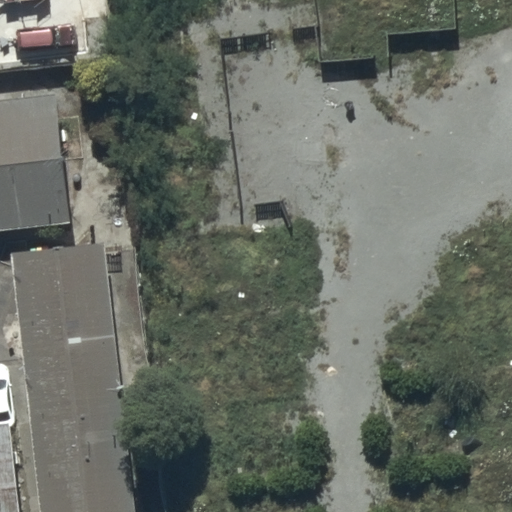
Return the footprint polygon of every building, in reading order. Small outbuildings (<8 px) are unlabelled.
[(392,54),(391,20),(319,22),(320,57),(392,54)] [(136,68),(192,63),(188,21),(132,26),(136,68)] [(140,80),(144,121),(200,115),(195,74),(140,80)] [(58,81),(0,87),(0,233),(72,225),(58,81)] [(202,125),(148,127),(150,171),(204,169),(202,125)] [(151,182),(155,223),(211,217),(207,177),(151,182)] [(188,227),(152,229),(157,295),(192,293),(188,227)] [(249,230),(253,283),(292,280),(288,227),(249,230)] [(195,233),(200,287),(240,284),(236,229),(195,233)] [(140,511),(109,231),(16,241),(45,511),(140,511)] [(294,300),(257,302),(260,371),(296,369),(294,300)] [(244,305),(208,306),(212,373),(247,371),(244,305)] [(198,307),(161,308),(165,374),(201,372),(198,307)] [(396,328),(398,369),(511,359),(511,356),(510,319),(462,323),(462,311),(434,312),(435,326),(396,328)] [(382,416),(385,457),(511,447),(511,405),(460,410),(459,397),(429,400),(430,413),(382,416)] [(193,434),(195,476),(310,464),(306,423),(262,427),(261,416),(232,419),(233,430),(193,434)] [(24,511),(12,417),(0,418),(0,511),(24,511)] [(390,503),(390,511),(511,511),(511,492),(469,496),(468,484),(438,486),(439,499),(390,503)] [(314,511),(306,511),(269,511),(268,502),(239,504),(239,511),(314,511)]
